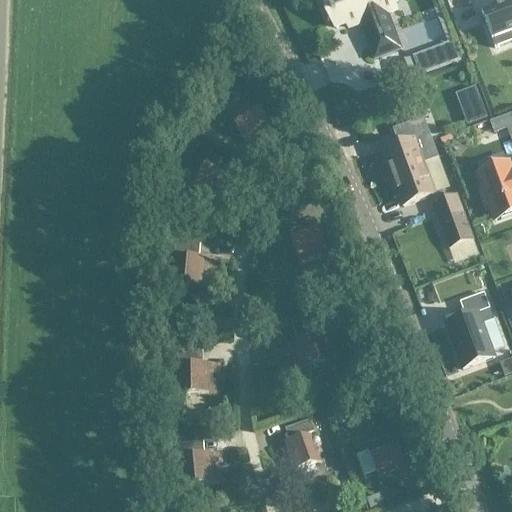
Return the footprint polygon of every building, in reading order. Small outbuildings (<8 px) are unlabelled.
[(375,61),(401,51),(387,15),(395,12),(393,6),(398,4),(396,0),(325,0),(328,8),(323,10),(328,23),(333,21),(336,30),(348,26),(349,30),(361,25),(375,61)] [(511,14),(488,25),(502,57),(511,53),(511,14)] [(453,43),(428,53),(412,58),(420,78),(435,72),(460,63),(453,43)] [(398,66),(403,79),(415,75),(410,61),(398,66)] [(247,90),(223,105),(229,114),(252,98),(247,90)] [(247,147),(259,140),(257,137),(263,133),(267,140),(275,135),(254,101),(229,116),(247,147)] [(469,127),(488,120),(482,105),(463,112),(469,127)] [(383,153),(393,181),(425,169),(423,165),(439,160),(430,136),(383,153)] [(213,203),(219,192),(216,190),(219,184),(226,187),(231,179),(196,160),(181,186),(213,203)] [(508,167),(479,177),(484,191),(480,193),(485,208),(490,206),(496,222),(511,216),(511,173),(511,174),(508,167)] [(425,169),(393,181),(403,208),(435,196),(425,169)] [(432,206),(448,251),(472,243),(456,198),(432,206)] [(332,230),(320,234),(315,218),(306,221),(308,229),(301,231),(300,228),(288,232),(300,266),(328,256),(329,258),(340,254),(332,230)] [(418,250),(424,265),(444,257),(437,242),(418,250)] [(215,270),(216,260),(176,256),(173,287),(209,290),(210,277),(206,276),(207,269),(215,270)] [(493,310),(490,300),(471,307),(474,316),(463,320),(472,347),(490,341),(481,314),(493,310)] [(361,312),(349,305),(340,320),(351,327),(361,312)] [(293,328),(297,341),(281,346),(285,355),(292,353),(294,360),(291,361),(295,373),(329,361),(319,333),(321,332),(317,320),(293,328)] [(178,366),(179,366),(180,396),(216,395),(215,382),(212,382),(211,375),(219,374),(219,365),(203,365),(203,353),(178,354),(178,366)] [(506,371),(511,369),(511,353),(501,357),(506,371)] [(286,432),(290,442),(274,448),(278,457),(285,454),(287,461),(284,462),(288,475),(322,462),(312,434),(314,433),(310,423),(286,432)] [(394,436),(394,437),(366,447),(379,481),(391,476),(390,473),(397,470),(399,478),(408,474),(403,460),(415,455),(406,431),(394,436)] [(179,458),(181,458),(184,488),(220,484),(219,471),(215,471),(214,464),(222,463),(221,454),(205,455),(204,444),(178,447),(179,458)] [(379,497),(366,502),(370,511),(382,506),(379,497)]
